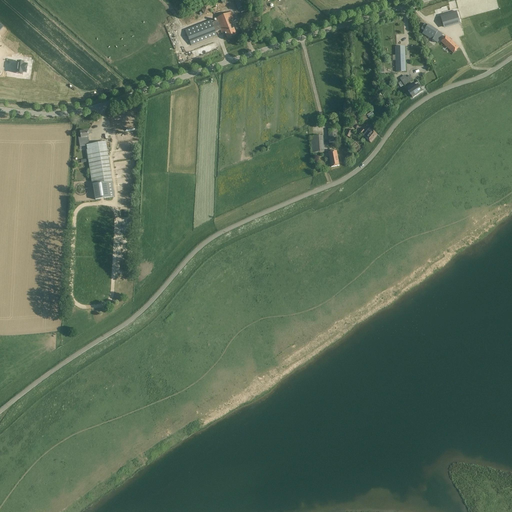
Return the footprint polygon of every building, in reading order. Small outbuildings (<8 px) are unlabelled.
[(240,9),(242,13),(248,11),(246,6),(251,4),(249,0),(235,0),(239,9),(240,9)] [(212,9),(209,5),(203,5),(201,10),(204,15),(210,14),(212,9)] [(251,19),(248,11),(242,13),(240,14),(244,22),(251,19)] [(461,24),(457,11),(440,16),(444,29),(461,24)] [(214,22),(213,19),(210,20),(185,30),(191,46),(217,36),(216,32),(220,30),(222,34),(225,33),(227,39),(236,35),(230,19),(233,17),(231,12),(216,18),(217,21),(214,22)] [(427,25),(424,23),(421,29),(424,31),(422,34),(437,43),(443,34),(428,24),(427,25)] [(459,48),(446,37),(441,42),(453,53),(459,48)] [(405,47),(395,47),(396,72),(406,72),(405,47)] [(24,64),(18,63),(17,74),(23,75),(23,73),(27,74),(28,66),(24,66),(24,64)] [(407,78),(405,75),(400,79),(404,85),(413,80),(410,76),(407,78)] [(408,91),(410,94),(413,98),(422,91),(417,85),(408,91)] [(373,116),(367,106),(357,113),(363,122),(373,116)] [(378,135),(369,128),(363,136),(365,137),(365,138),(371,143),(378,135)] [(337,142),(337,129),(328,129),(329,143),(337,142)] [(88,137),(87,131),(80,132),(81,138),(79,138),(80,147),(87,146),(96,200),(115,197),(106,142),(89,145),(88,137)] [(324,152),(323,136),(310,137),(312,153),(324,152)] [(339,165),(336,151),(328,153),(331,167),(339,165)]
